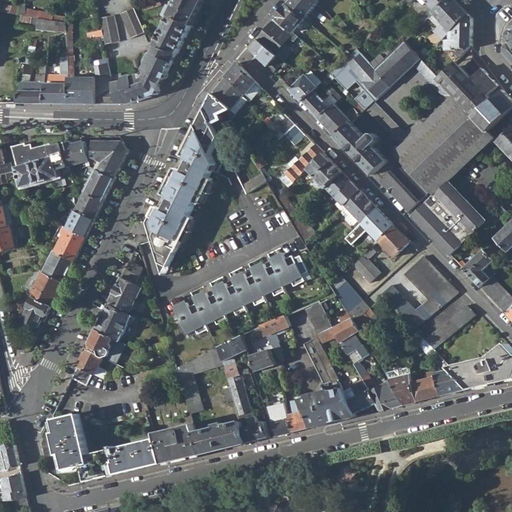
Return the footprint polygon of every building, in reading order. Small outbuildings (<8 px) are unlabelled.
[(160,0),(154,0),(143,4),(147,10),(162,4),(160,0)] [(171,15),(193,26),(205,0),(178,0),(176,4),(174,3),(171,7),(167,5),(163,14),(170,18),(171,15)] [(292,0),(288,5),(305,19),(320,2),(317,0),(292,0)] [(432,16),(447,0),(407,0),(408,0),(410,3),(413,0),(425,0),(435,10),(430,10),(420,21),(423,24),(432,16)] [(443,21),(460,5),(455,0),(447,0),(432,16),(434,18),(437,15),(440,19),(436,23),(438,25),(443,21)] [(27,15),(27,9),(0,4),(0,10),(22,14),(27,15)] [(288,5),(277,18),(288,27),(295,33),(305,19),(288,5)] [(449,33),(469,14),(460,5),(443,21),(449,28),(447,31),(449,33)] [(136,7),(122,13),(132,39),(146,32),(136,7)] [(30,9),(27,9),(27,15),(33,16),(38,17),(39,11),(30,9)] [(53,15),(39,11),(38,17),(53,20),(53,15)] [(119,41),(114,14),(101,16),(104,29),(105,35),(106,44),(119,41)] [(452,50),(460,58),(472,45),(473,18),(469,14),(449,33),(450,40),(446,40),(446,50),(452,50)] [(170,18),(157,44),(179,54),(193,26),(171,15),(170,18)] [(339,25),(343,21),(338,15),(334,19),(339,25)] [(277,18),(258,40),(281,58),(284,61),(293,50),(285,43),(291,36),(285,30),(288,27),(277,18)] [(511,21),(510,24),(510,28),(506,32),(505,38),(508,42),(503,47),(503,53),(511,62),(511,21)] [(71,103),(97,103),(97,77),(75,77),(74,69),(73,69),(73,67),(74,67),(72,28),(68,28),(69,57),(71,103)] [(89,38),(105,35),(104,29),(89,33),(89,38)] [(45,103),(47,83),(48,62),(43,62),(42,74),(39,74),(38,82),(30,82),(37,39),(31,41),(20,96),(19,103),(45,103)] [(258,40),(251,48),(274,71),(280,66),(276,62),(281,58),(258,40)] [(353,54),(332,73),(335,77),(336,78),(350,65),(364,81),(367,79),(382,95),(422,59),(405,41),(376,69),(359,49),(357,51),(353,54)] [(123,80),(113,82),(118,104),(132,104),(159,94),(160,91),(158,87),(162,79),(167,78),(169,73),(168,71),(173,61),(175,62),(179,54),(157,44),(145,69),(148,71),(145,77),(141,80),(139,75),(132,77),(131,75),(122,77),(123,80)] [(422,59),(425,62),(432,56),(429,53),(422,59)] [(317,58),(322,62),(326,59),(321,54),(317,58)] [(45,103),(71,103),(69,57),(63,57),(63,73),(65,74),(65,75),(59,76),(59,83),(47,83),(45,103)] [(443,82),(460,65),(456,61),(439,78),(443,82)] [(248,94),(257,83),(238,63),(227,77),(248,94)] [(97,103),(118,104),(113,82),(110,64),(95,67),(97,77),(97,103)] [(508,114),(511,109),(511,98),(503,90),(493,99),(490,95),(499,86),(483,69),(473,78),(460,65),(443,82),(455,95),(395,152),(403,161),(381,182),(410,212),(428,195),(403,169),(407,165),(435,194),(449,181),(496,137),(490,132),(508,114)] [(335,77),(332,73),(321,83),(325,87),(335,77)] [(291,89),(302,101),(312,92),(318,86),(307,74),(291,89)] [(248,94),(227,77),(215,90),(214,94),(231,109),(232,110),(245,96),(251,102),(253,99),(248,94)] [(328,90),(338,102),(343,98),(332,86),(328,90)] [(312,92),(302,101),(320,118),(330,109),(312,92)] [(0,101),(0,102),(19,103),(20,96),(1,93),(0,101)] [(231,109),(214,94),(207,108),(215,124),(224,119),(222,114),(229,111),(229,110),(231,109)] [(330,109),(320,118),(337,136),(352,122),(361,114),(354,107),(346,115),(338,107),(340,104),(338,102),(330,109)] [(166,208),(159,204),(151,221),(164,267),(172,264),(196,216),(192,214),(198,201),(201,203),(215,177),(211,176),(218,163),(213,152),(221,137),(215,124),(207,108),(184,155),(190,158),(184,171),(177,168),(165,193),(172,196),(166,208)] [(280,128),(291,118),(285,112),(269,127),(278,137),(283,132),(280,128)] [(286,134),(297,124),(291,118),(280,128),(283,132),(278,137),(280,139),(286,134)] [(352,122),(337,136),(374,175),(387,163),(387,160),(374,146),(379,141),(379,137),(375,133),(371,133),(367,138),(352,122)] [(297,124),(286,134),(296,145),(307,135),(297,124)] [(511,128),(499,142),(511,156),(511,128)] [(73,141),(63,143),(70,166),(84,162),(85,167),(91,165),(93,164),(92,163),(85,141),(74,144),(73,141)] [(97,169),(116,178),(130,150),(123,141),(95,142),(94,157),(92,163),(93,164),(91,165),(97,169)] [(70,166),(63,143),(52,146),(54,156),(30,163),(29,163),(18,166),(24,186),(35,183),(35,184),(57,178),(60,186),(74,182),(70,166)] [(287,173),(295,182),(309,169),(325,153),(317,145),(287,173)] [(325,153),(309,169),(327,188),(344,172),(325,153)] [(261,156),(255,161),(260,168),(266,164),(261,156)] [(5,163),(0,164),(0,184),(9,182),(5,163)] [(86,192),(105,201),(116,178),(97,169),(86,192)] [(352,182),(344,172),(327,188),(336,197),(352,182)] [(263,175),(245,186),(249,193),(268,182),(263,175)] [(449,181),(435,194),(413,215),(452,256),(487,222),(449,181)] [(352,182),(336,197),(345,207),(346,206),(361,191),(352,182)] [(76,191),(63,202),(68,205),(80,195),(76,191)] [(379,209),(361,191),(346,206),(363,224),(379,209)] [(78,209),(96,218),(105,201),(86,192),(78,209)] [(0,228),(8,226),(3,204),(0,205),(0,228)] [(503,207),(493,217),(498,223),(508,213),(503,207)] [(69,228),(87,236),(96,218),(78,209),(69,228)] [(394,225),(379,209),(363,224),(351,236),(355,240),(365,231),(363,228),(365,227),(378,240),(394,225)] [(292,222),(299,233),(308,225),(300,215),(292,222)] [(511,223),(497,239),(510,252),(511,250),(511,223)] [(308,225),(299,233),(306,244),(317,234),(308,225)] [(8,226),(0,228),(0,252),(17,248),(11,226),(8,226)] [(55,251),(75,261),(87,236),(69,228),(65,226),(63,231),(65,232),(55,251)] [(412,243),(396,227),(380,241),(396,257),(412,243)] [(355,266),(372,284),(383,273),(370,260),(377,252),(373,249),(355,266)] [(465,269),(482,287),(491,278),(484,271),(495,260),(485,250),(465,269)] [(43,272),(65,282),(75,261),(55,251),(54,251),(43,272)] [(272,261),(274,265),(285,288),(292,284),(294,287),(306,282),(303,277),(310,273),(302,257),(295,260),(293,256),(285,260),(283,256),(272,261)] [(431,300),(451,283),(425,257),(406,275),(431,300)] [(127,268),(140,275),(143,269),(142,267),(131,261),(127,268)] [(252,271),(254,275),(266,297),(273,294),(274,297),(287,291),(285,288),(274,265),(267,269),(265,265),(252,271)] [(127,268),(111,301),(132,311),(143,287),(136,283),(140,275),(127,268)] [(34,296),(52,306),(65,282),(43,272),(32,295),(34,296)] [(234,280),(236,284),(247,306),(255,303),(256,306),(267,301),(266,297),(254,275),(248,278),(246,274),(234,280)] [(482,287),(488,293),(499,283),(493,277),(491,278),(482,287)] [(350,314),(364,301),(343,278),(333,287),(350,314)] [(417,311),(407,320),(417,330),(460,293),(451,283),(431,300),(417,311)] [(488,293),(494,299),(506,289),(499,283),(488,293)] [(214,290),(216,294),(227,316),(236,312),(238,315),(249,310),(247,306),(236,284),(228,288),(226,285),(214,290)] [(407,320),(417,311),(393,287),(383,296),(407,320)] [(494,299),(500,306),(511,295),(506,289),(494,299)] [(195,300),(196,304),(207,326),(214,323),(216,326),(229,320),(227,316),(216,294),(209,297),(207,294),(195,300)] [(506,312),(511,306),(511,295),(500,306),(506,312)] [(34,296),(23,319),(39,327),(45,315),(47,316),(52,306),(34,296)] [(364,301),(350,314),(353,319),(356,323),(365,315),(371,309),(364,301)] [(321,335),(334,329),(321,302),(307,308),(321,335)] [(189,307),(187,303),(174,310),(188,336),(196,332),(198,335),(209,329),(207,326),(196,304),(189,307)] [(109,305),(97,329),(114,337),(120,341),(133,316),(109,305)] [(468,306),(427,341),(437,351),(477,316),(468,306)] [(365,315),(356,323),(361,331),(371,322),(365,315)] [(274,349),(279,358),(284,356),(283,351),(285,351),(281,342),(282,342),(278,331),(292,326),(287,316),(263,326),(267,335),(274,349)] [(356,323),(353,319),(334,329),(339,337),(343,343),(357,335),(361,332),(361,331),(356,323)] [(267,335),(263,326),(255,330),(260,339),(267,335)] [(97,329),(89,345),(106,354),(108,350),(110,350),(111,350),(112,349),(113,347),(113,346),(112,345),(111,344),(114,337),(97,329)] [(321,335),(319,336),(320,339),(323,343),(339,337),(334,329),(321,335)] [(244,336),(248,351),(253,348),(248,333),(244,336)] [(360,362),(371,354),(365,346),(364,347),(357,335),(343,343),(364,379),(370,376),(365,367),(363,368),(360,362)] [(244,336),(220,348),(224,361),(248,351),(244,336)] [(323,343),(320,339),(307,345),(327,385),(331,384),(333,391),(300,399),(307,411),(312,427),(358,416),(357,413),(347,393),(342,382),(323,343)] [(473,388),(511,378),(511,347),(509,344),(493,358),(453,367),(455,369),(473,388)] [(171,347),(152,352),(155,359),(174,355),(171,347)] [(220,348),(178,368),(192,414),(205,410),(194,375),(225,365),(224,361),(220,348)] [(274,349),(253,355),(258,371),(282,363),(279,358),(274,349)] [(87,350),(79,366),(93,373),(96,374),(104,358),(87,350)] [(431,358),(432,362),(438,358),(446,367),(451,366),(439,353),(431,358)] [(226,368),(230,380),(241,376),(237,364),(236,362),(233,363),(234,365),(226,368)] [(79,366),(73,378),(88,385),(93,373),(79,366)] [(442,395),(473,388),(455,369),(438,373),(442,395)] [(285,370),(279,372),(281,379),(289,377),(285,370)] [(415,382),(419,401),(442,395),(438,373),(434,372),(427,374),(429,379),(415,382)] [(232,388),(236,400),(241,416),(253,412),(243,375),(241,376),(230,380),(232,388)] [(392,381),(407,404),(419,401),(415,382),(413,375),(392,381)] [(371,391),(378,404),(382,410),(403,406),(388,381),(371,391)] [(347,393),(357,413),(378,404),(371,391),(366,383),(354,388),(355,389),(347,393)] [(225,390),(229,403),(236,400),(232,388),(225,390)] [(294,432),(312,427),(307,411),(290,415),(294,432)] [(79,414),(56,420),(59,432),(55,433),(60,455),(63,455),(67,470),(84,466),(87,481),(165,463),(158,438),(118,448),(117,446),(113,447),(114,449),(90,455),(79,414)] [(277,436),(294,432),(290,415),(274,419),(277,436)] [(249,442),(271,437),(266,421),(261,423),(258,416),(251,418),(254,425),(244,428),(249,442)] [(198,432),(205,453),(249,442),(244,428),(242,421),(226,425),(225,423),(218,425),(219,427),(198,432)] [(158,438),(165,463),(205,453),(198,432),(196,424),(156,434),(158,438)] [(6,450),(10,469),(21,466),(16,446),(12,448),(10,444),(4,446),(4,448),(6,450)] [(0,451),(0,472),(0,473),(7,472),(7,469),(10,469),(6,450),(0,451)] [(23,474),(4,478),(6,501),(17,499),(24,498),(28,497),(23,474)] [(126,506),(127,511),(137,511),(136,503),(126,506)]
